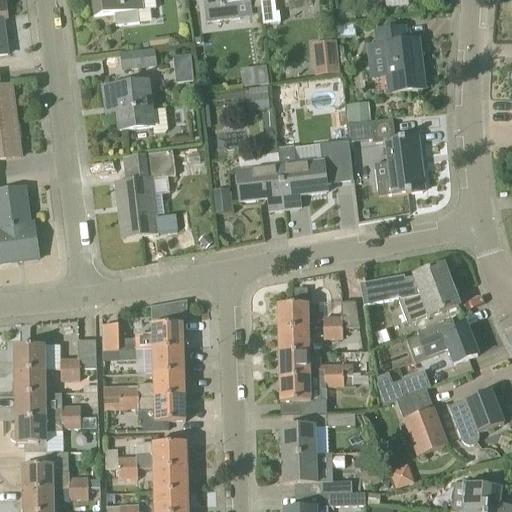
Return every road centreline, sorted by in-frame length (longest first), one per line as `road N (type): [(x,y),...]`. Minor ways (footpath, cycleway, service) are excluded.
road 1 (residential): [(83,295),(46,0)]
road 2 (residential): [(228,277),(476,227)]
road 3 (residential): [(237,511),(228,277)]
road 4 (residential): [(476,227),(468,0)]
road 5 (residential): [(83,295),(228,277)]
